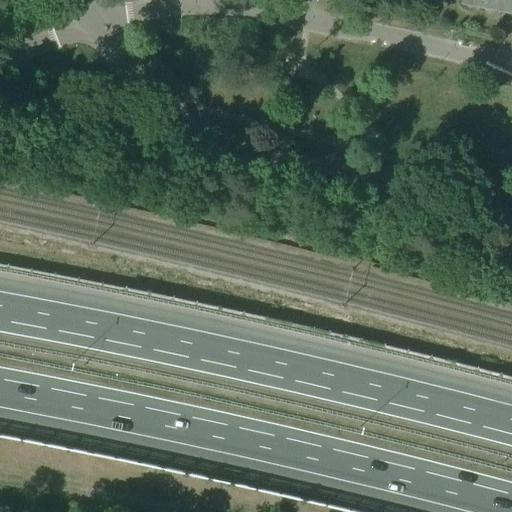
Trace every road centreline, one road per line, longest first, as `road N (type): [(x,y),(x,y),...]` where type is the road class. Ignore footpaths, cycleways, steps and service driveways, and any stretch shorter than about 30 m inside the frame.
road 1 (motorway): [(511,429),(284,371),(0,313)]
road 2 (motorway): [(0,388),(511,504)]
road 3 (tertiary): [(511,232),(196,139),(89,22)]
road 4 (residential): [(296,21),(511,64)]
road 5 (residential): [(89,22),(162,8),(231,7),(296,21)]
